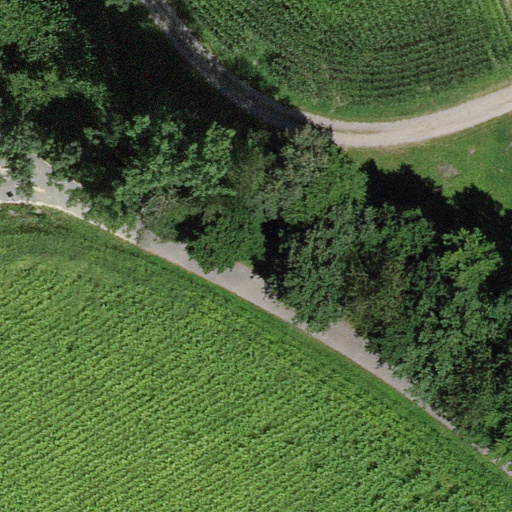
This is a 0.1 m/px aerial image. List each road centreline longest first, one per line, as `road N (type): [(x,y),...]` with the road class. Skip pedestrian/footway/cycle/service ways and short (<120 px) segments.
road 1 (track): [(15,165),(184,247),(356,348),(511,463)]
road 2 (track): [(161,0),(251,93),(296,123),(387,132),(511,94)]
